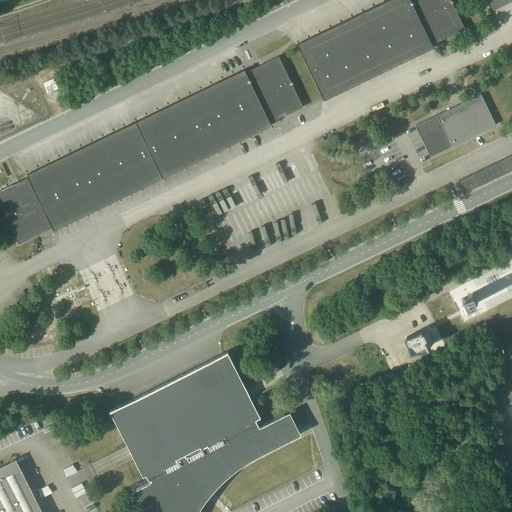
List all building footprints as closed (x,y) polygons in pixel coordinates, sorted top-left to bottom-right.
[(389,0),(297,44),(324,99),(433,47),(431,42),(446,35),(447,37),(465,28),(451,0),(389,0)] [(489,0),(494,9),(511,0),(489,0)] [(244,70),(168,107),(135,122),(162,177),(271,125),(269,120),(284,113),(285,115),(303,106),(302,106),(292,85),(292,84),(289,78),(278,57),(279,57),(279,56),(260,65),(262,67),(246,74),(244,70)] [(416,125),(430,156),(496,125),(481,94),(416,125)] [(162,177),(135,122),(27,175),(28,179),(13,186),(12,184),(0,190),(0,203),(6,215),(5,215),(8,221),(9,221),(19,243),(19,244),(37,235),(36,233),(51,226),(53,230),(162,177)] [(511,155),(459,181),(464,192),(511,168),(511,155)] [(428,329),(427,327),(408,336),(416,352),(436,342),(430,329),(428,330),(428,329)] [(227,351),(115,407),(110,410),(134,459),(142,474),(143,476),(146,474),(150,482),(136,489),(156,511),(191,511),(194,509),(207,490),(214,482),(229,468),(244,458),(267,446),(294,432),(285,414),(259,427),(256,420),(261,417),(227,351)] [(0,511),(42,511),(16,459),(17,459),(17,458),(0,466),(0,511)]
